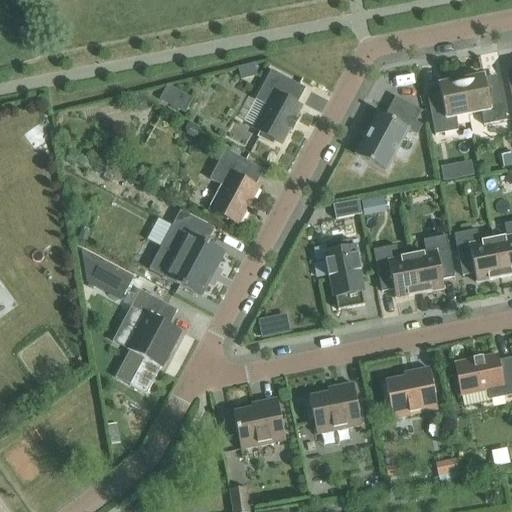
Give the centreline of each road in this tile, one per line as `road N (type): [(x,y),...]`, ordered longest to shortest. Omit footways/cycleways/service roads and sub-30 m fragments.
road 1 (residential): [(200,372),(369,46),(511,19)]
road 2 (residential): [(200,372),(229,377),(511,318)]
road 3 (residential): [(78,511),(161,441),(200,372)]
